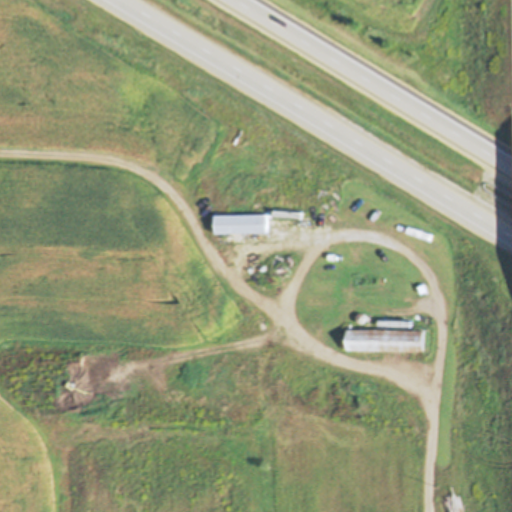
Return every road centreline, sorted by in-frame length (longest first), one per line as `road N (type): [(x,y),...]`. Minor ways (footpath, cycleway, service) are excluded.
road 1 (track): [(430,511),(430,418),(420,391),(398,376),(340,360),(228,284),(173,191),(148,168),(101,155),(0,150)]
road 2 (motorway): [(118,0),(511,236)]
road 3 (motorway): [(511,163),(241,0)]
